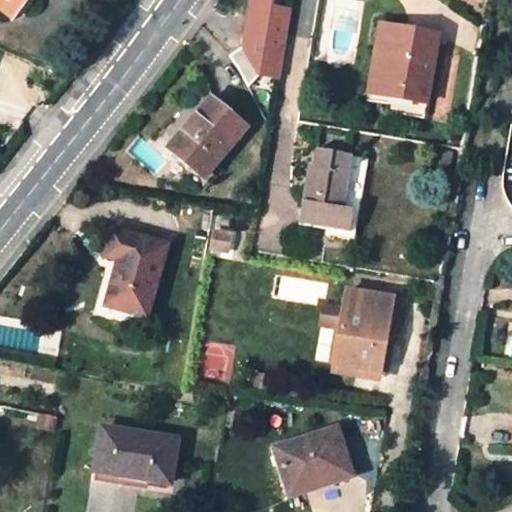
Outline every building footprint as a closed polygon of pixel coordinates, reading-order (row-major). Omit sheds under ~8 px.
[(0,0),(0,9),(13,19),(27,0),(0,0)] [(293,10),(272,6),(272,0),(249,0),(242,48),(229,58),(240,71),(248,86),(259,75),(282,78),(293,10)] [(381,23),(376,52),(387,54),(381,94),(427,101),(438,32),(381,23)] [(369,92),(381,94),(387,54),(376,52),(369,92)] [(172,149),(205,178),(247,128),(213,100),(172,149)] [(348,234),(354,205),(344,204),(354,152),(318,147),(316,162),(310,161),(300,221),(331,225),(330,231),(348,234)] [(344,204),(354,205),(359,206),(368,154),(354,152),(344,204)] [(403,446),(412,448),(460,170),(450,168),(403,446)] [(147,318),(169,247),(113,231),(106,257),(121,261),(108,307),(147,318)] [(392,297),(347,290),(335,364),(380,371),(392,297)] [(270,376),(256,374),(254,386),(269,388),(270,376)] [(308,392),(279,387),(278,392),(308,397),(308,392)] [(40,427),(55,430),(57,418),(42,415),(40,427)] [(290,494),(332,478),(332,475),(350,469),(335,426),(274,449),(290,494)] [(169,484),(176,441),(102,427),(95,471),(169,484)] [(332,475),(332,478),(334,482),(352,475),(350,469),(332,475)]
